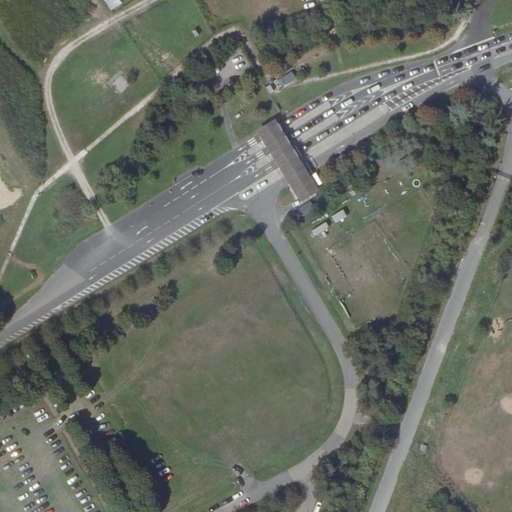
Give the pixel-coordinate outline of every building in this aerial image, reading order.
[(118,0),(105,0),(111,9),(120,3),(118,0)] [(283,61),(267,70),(277,88),(294,79),(283,61)] [(120,93),(129,84),(118,72),(109,80),(120,93)] [(268,150),(276,164),(286,181),(298,200),(317,188),(305,169),(295,152),(286,138),(278,125),(273,117),(254,128),(260,137),(268,150)] [(341,209),(330,216),(334,223),(345,216),(341,209)] [(309,230),(312,236),(327,228),(324,222),(309,230)]
